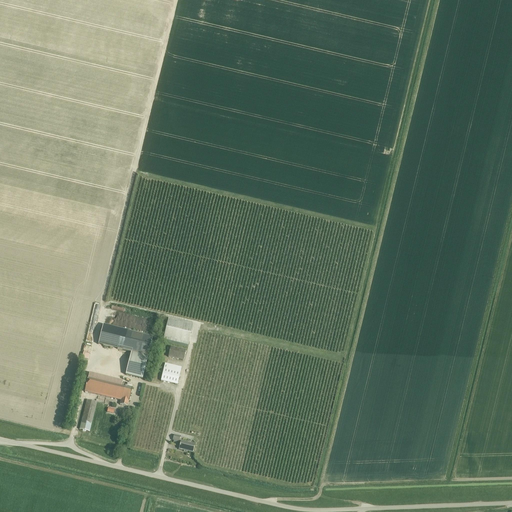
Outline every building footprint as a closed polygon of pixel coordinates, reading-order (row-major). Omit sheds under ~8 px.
[(162,336),(164,337),(163,341),(188,347),(193,325),(168,320),(167,324),(165,323),(162,336)] [(98,345),(119,350),(123,330),(103,325),(98,345)] [(123,330),(119,350),(148,357),(152,337),(123,330)] [(168,357),(183,361),(185,351),(170,347),(168,356),(168,357)] [(142,379),(147,357),(131,353),(125,375),(142,379)] [(161,381),(177,385),(181,368),(165,364),(161,381)] [(84,392),(121,401),(120,405),(127,407),(128,401),(129,401),(132,388),(131,388),(132,385),(127,384),(126,387),(121,386),(122,382),(89,374),(84,392)] [(79,430),(89,432),(96,403),(87,400),(79,430)] [(179,449),(192,453),(194,445),(181,441),(179,449)]
